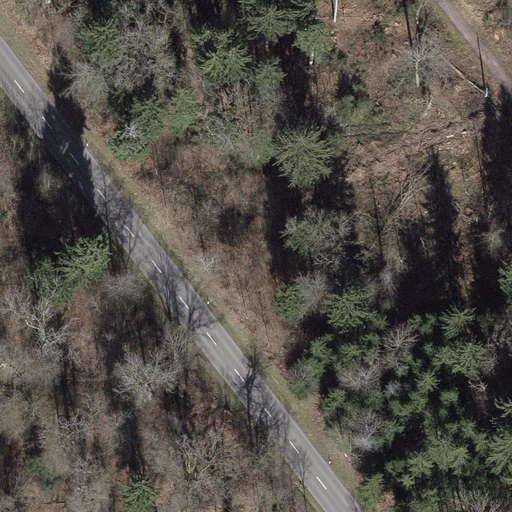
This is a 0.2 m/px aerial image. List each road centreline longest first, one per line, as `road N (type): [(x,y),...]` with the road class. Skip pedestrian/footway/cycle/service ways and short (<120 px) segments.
road 1 (secondary): [(0,61),(344,511)]
road 2 (track): [(511,105),(434,0)]
